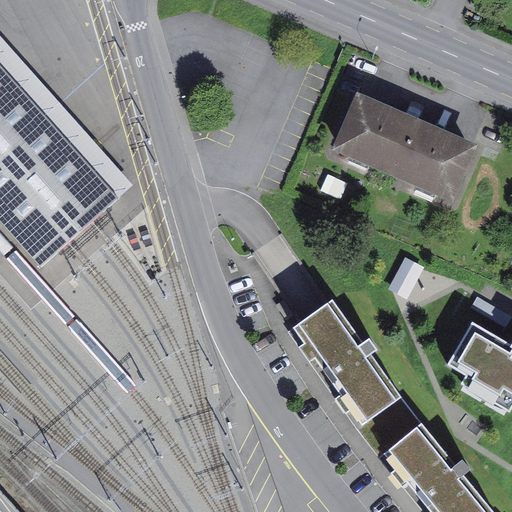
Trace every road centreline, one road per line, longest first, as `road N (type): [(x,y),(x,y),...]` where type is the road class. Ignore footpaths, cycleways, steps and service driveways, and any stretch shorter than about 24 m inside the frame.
road 1 (residential): [(136,20),(198,251),(234,351),(345,511)]
road 2 (secondary): [(511,81),(324,0)]
